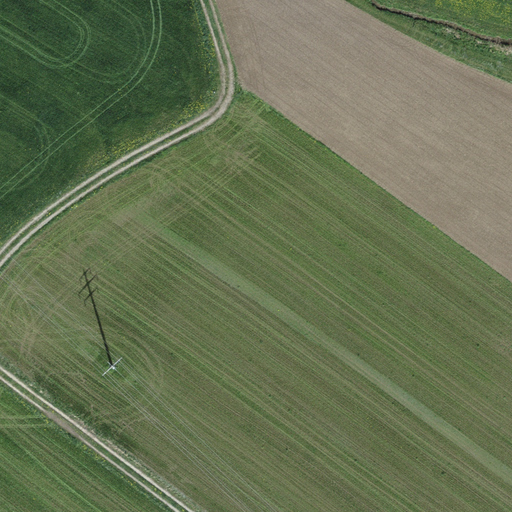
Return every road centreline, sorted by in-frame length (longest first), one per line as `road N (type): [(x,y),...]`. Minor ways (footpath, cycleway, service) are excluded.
road 1 (track): [(0,263),(22,232),(98,176),(218,106),(227,68),(205,0)]
road 2 (track): [(183,511),(0,373)]
